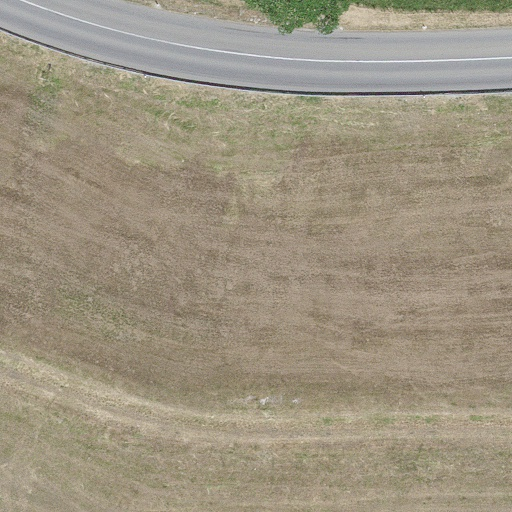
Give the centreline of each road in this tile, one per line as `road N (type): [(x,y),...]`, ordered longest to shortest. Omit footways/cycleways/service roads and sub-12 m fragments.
road 1 (track): [(511,418),(217,425),(126,409),(0,364)]
road 2 (secondary): [(31,0),(236,58),(511,62)]
